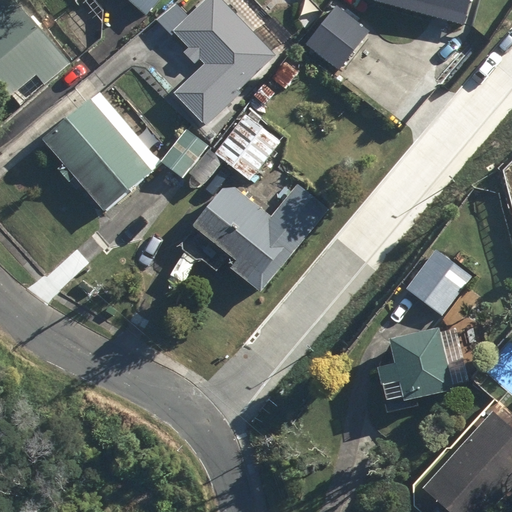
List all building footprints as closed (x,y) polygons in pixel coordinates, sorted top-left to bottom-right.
[(41,76),(49,85),(73,63),(16,0),(0,0),(0,87),(12,101),(41,76)] [(130,0),(150,17),(165,0),(130,0)] [(206,124),(274,55),(219,0),(211,0),(178,33),(209,64),(177,95),(206,124)] [(379,0),(379,5),(467,28),(473,0),(379,0)] [(310,46),(342,71),(372,33),(340,8),(310,46)] [(275,79),(288,90),(302,72),(289,62),(275,79)] [(142,64),(122,84),(150,112),(170,92),(142,64)] [(257,97),(267,106),(277,94),(267,86),(257,97)] [(78,179),(107,211),(160,165),(96,90),(44,137),(68,165),(61,172),(72,184),(78,179)] [(218,155),(253,182),(284,142),(248,116),(218,155)] [(188,128),(162,161),(185,178),(210,146),(188,128)] [(230,269),(262,293),(328,206),(298,184),(273,216),(227,181),(194,224),(238,258),(230,269)] [(410,291),(445,317),(475,278),(440,251),(410,291)] [(384,372),(389,389),(407,385),(412,404),(459,392),(443,331),(396,343),(402,367),(384,372)] [(431,495),(451,511),(498,511),(511,496),(511,425),(499,414),(431,495)]
